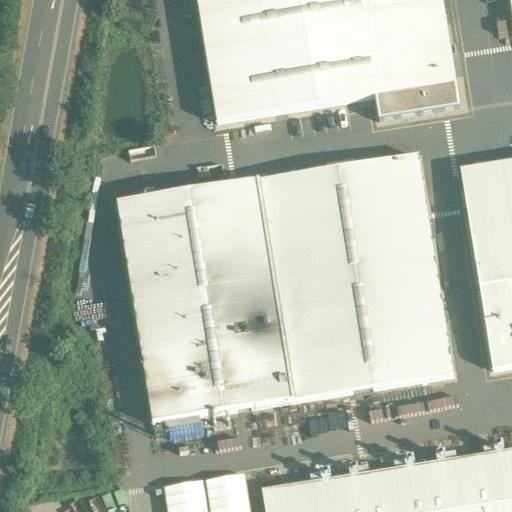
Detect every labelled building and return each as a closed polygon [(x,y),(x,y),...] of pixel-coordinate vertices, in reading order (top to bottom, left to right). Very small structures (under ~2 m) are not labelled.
[(400,0),(196,0),(216,126),(416,94),(408,52),(400,0)] [(441,0),(400,0),(408,52),(449,46),(441,0)] [(449,46),(408,52),(416,94),(455,88),(449,46)] [(417,160),(117,208),(152,428),(453,380),(417,160)] [(511,165),(460,174),(466,214),(511,206),(511,165)] [(511,206),(466,214),(492,373),(511,370),(511,206)] [(511,511),(511,454),(262,495),(264,511),(511,511)] [(250,511),(245,480),(165,493),(167,511),(250,511)]
